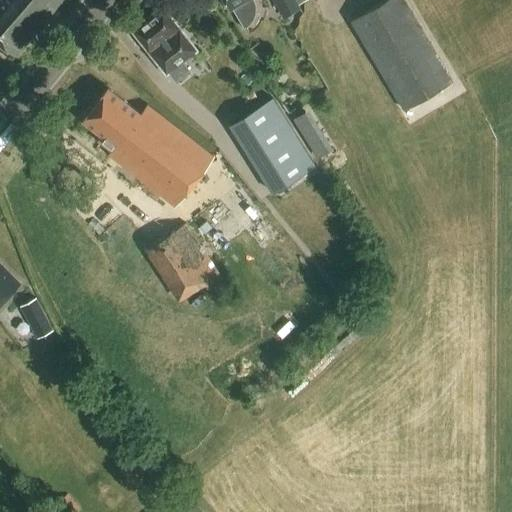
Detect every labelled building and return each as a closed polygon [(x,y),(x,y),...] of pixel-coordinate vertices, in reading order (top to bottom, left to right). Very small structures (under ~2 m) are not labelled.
[(0,0),(0,43),(15,56),(48,17),(29,0),(0,0)] [(29,0),(48,17),(61,0),(29,0)] [(225,0),(232,11),(233,10),(244,30),(250,26),(252,23),(254,20),(256,16),(256,13),(256,9),(256,5),(255,3),(253,0),(225,0)] [(271,0),(283,19),(300,10),(294,0),(271,0)] [(403,0),(386,0),(352,21),(404,110),(452,81),(403,0)] [(197,50),(162,6),(144,21),(141,21),(135,25),(136,28),(133,30),(167,74),(169,73),(177,82),(190,71),(183,61),(197,50)] [(141,113),(108,89),(94,108),(90,107),(84,115),(86,117),(84,121),(102,136),(99,140),(112,151),(109,155),(176,207),(215,158),(148,105),(141,113)] [(274,193),(316,167),(273,98),(231,124),(274,193)] [(176,302),(195,290),(203,285),(208,292),(212,289),(216,296),(227,289),(186,223),(174,230),(173,228),(142,247),(176,302)] [(0,304),(20,284),(3,268),(0,270),(0,304)] [(36,337),(54,328),(37,295),(20,303),(36,337)] [(68,496),(58,504),(65,511),(79,511),(81,511),(68,496)]
